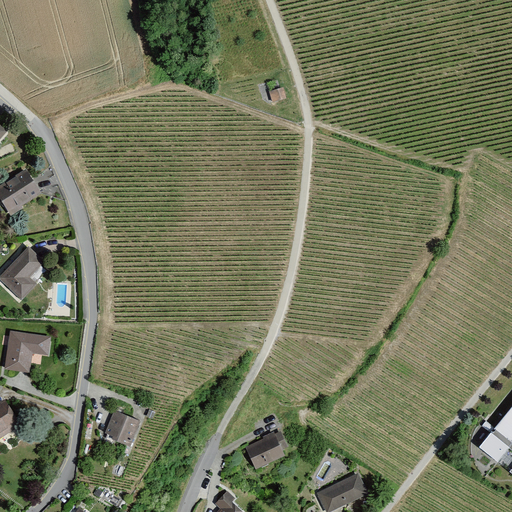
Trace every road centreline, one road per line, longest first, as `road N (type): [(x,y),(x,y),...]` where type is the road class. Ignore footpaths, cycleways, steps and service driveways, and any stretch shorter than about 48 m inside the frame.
road 1 (residential): [(34,511),(62,483),(78,450),(96,304),(88,230),(72,179),(40,125),(0,92)]
road 2 (track): [(267,0),(307,111),(306,199),(282,310),(219,436)]
road 3 (residential): [(388,511),(511,353)]
